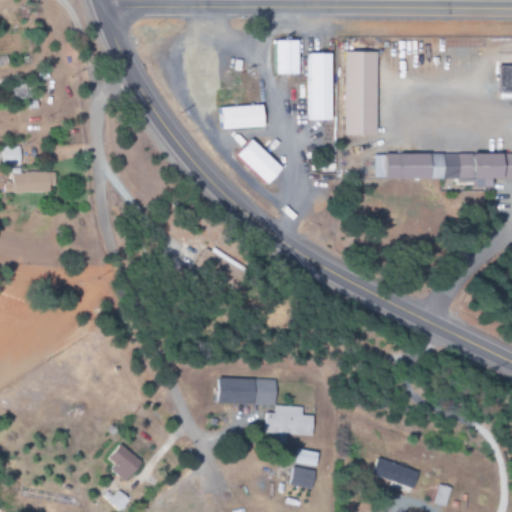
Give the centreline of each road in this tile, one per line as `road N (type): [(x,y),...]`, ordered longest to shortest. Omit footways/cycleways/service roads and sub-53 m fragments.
road 1 (tertiary): [(99,0),(150,104),(232,203),(331,272),(511,364)]
road 2 (residential): [(217,498),(107,249),(95,106),(103,87),(132,73)]
road 3 (residential): [(102,8),(511,9)]
